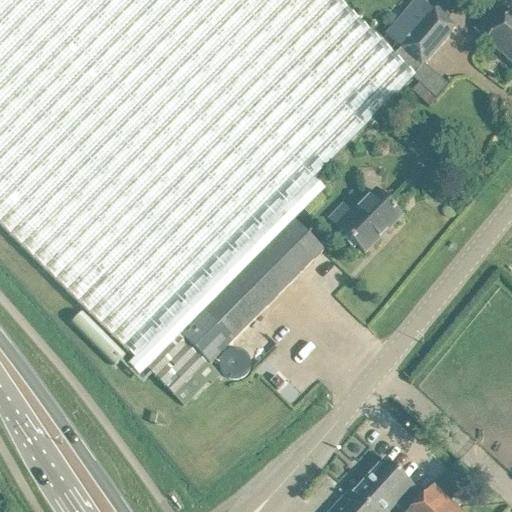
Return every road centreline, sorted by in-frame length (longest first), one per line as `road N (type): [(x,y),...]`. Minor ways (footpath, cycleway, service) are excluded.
road 1 (unclassified): [(269,500),(511,203)]
road 2 (primary): [(123,511),(0,339)]
road 3 (primary): [(0,401),(75,511)]
